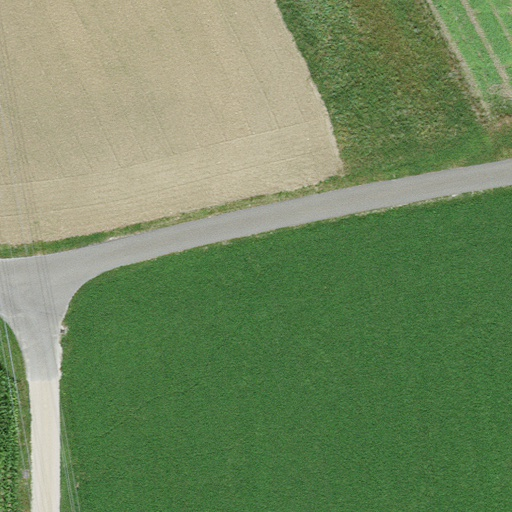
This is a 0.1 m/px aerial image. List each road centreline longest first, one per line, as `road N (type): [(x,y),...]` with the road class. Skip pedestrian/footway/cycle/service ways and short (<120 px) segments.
road 1 (unclassified): [(41,268),(511,176)]
road 2 (unclassified): [(45,511),(41,268)]
